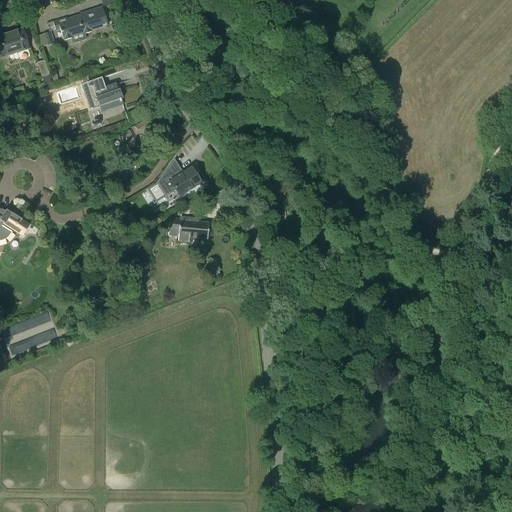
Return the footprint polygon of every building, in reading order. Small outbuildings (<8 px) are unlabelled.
[(90,31),(107,26),(101,8),(80,15),(80,16),(66,20),(65,19),(52,23),(55,31),(59,30),(63,40),(64,41),(71,39),(71,37),(82,34),(83,35),(84,35),(91,33),(90,31)] [(0,36),(0,53),(1,58),(8,56),(8,55),(28,49),(22,30),(0,36)] [(53,44),(50,33),(38,37),(41,48),(53,44)] [(37,63),(41,77),(49,75),(44,61),(37,63)] [(122,105),(115,85),(105,89),(101,78),(80,85),(89,110),(100,106),(102,112),(122,105)] [(155,130),(147,134),(151,141),(174,130),(164,111),(129,129),(130,131),(126,133),(129,141),(135,138),(134,136),(146,130),(146,131),(150,129),(150,128),(153,126),(155,130)] [(135,138),(129,141),(124,144),(128,152),(139,146),(135,138)] [(182,173),(174,160),(156,183),(160,188),(162,187),(167,194),(173,190),(174,191),(175,191),(180,198),(183,196),(201,184),(190,168),(182,173)] [(0,241),(1,241),(3,240),(4,240),(5,239),(6,239),(7,238),(8,237),(9,236),(12,231),(22,237),(30,225),(10,212),(9,213),(5,210),(4,212),(3,211),(2,211),(1,210),(0,210),(0,241)] [(168,234),(178,235),(177,242),(188,243),(189,238),(207,239),(209,224),(180,221),(180,220),(169,219),(168,234)] [(12,357),(58,340),(48,311),(1,329),(12,357)]
